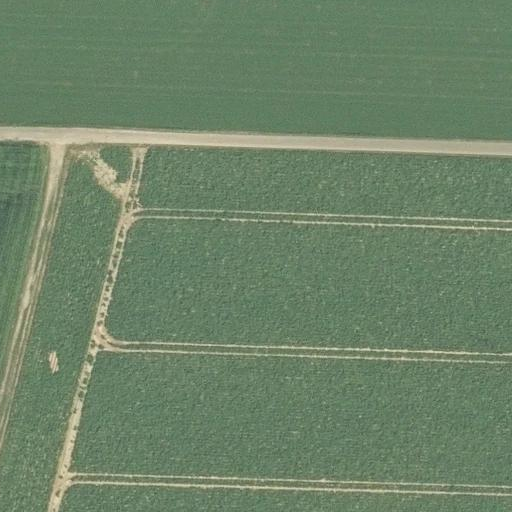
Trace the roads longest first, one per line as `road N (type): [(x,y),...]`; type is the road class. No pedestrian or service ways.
road 1 (track): [(0,133),(511,150)]
road 2 (track): [(0,386),(62,135)]
